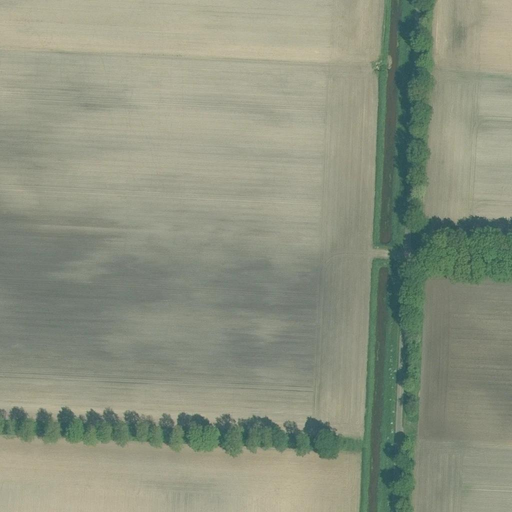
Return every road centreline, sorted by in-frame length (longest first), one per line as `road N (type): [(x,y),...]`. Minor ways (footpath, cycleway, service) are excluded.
road 1 (unclassified): [(418,0),(410,268)]
road 2 (unclassified): [(410,268),(398,511)]
